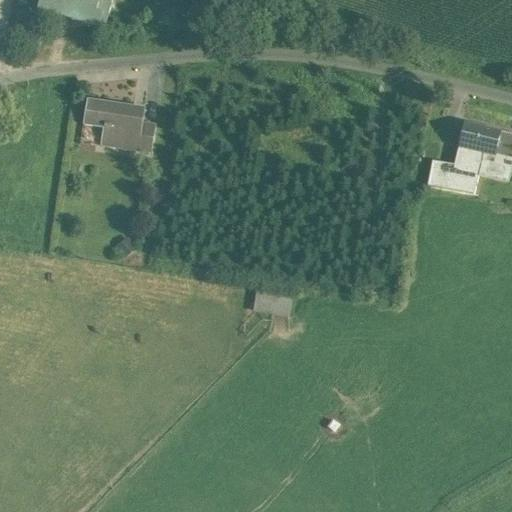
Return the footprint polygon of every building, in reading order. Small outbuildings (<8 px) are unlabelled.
[(40,0),(38,12),(50,15),(52,10),(74,16),(75,11),(59,6),(60,0),(40,0)] [(113,0),(60,0),(59,6),(75,11),(74,16),(73,21),(100,29),(104,14),(109,16),(113,0)] [(145,110),(88,101),(84,126),(104,129),(101,146),(151,154),(156,125),(143,123),(145,110)] [(511,135),(465,125),(457,156),(456,167),(451,190),(474,194),(481,153),(511,160),(511,135)] [(456,167),(433,163),(428,186),(451,190),(456,167)] [(294,297),(259,291),(255,313),(290,319),(294,297)]
